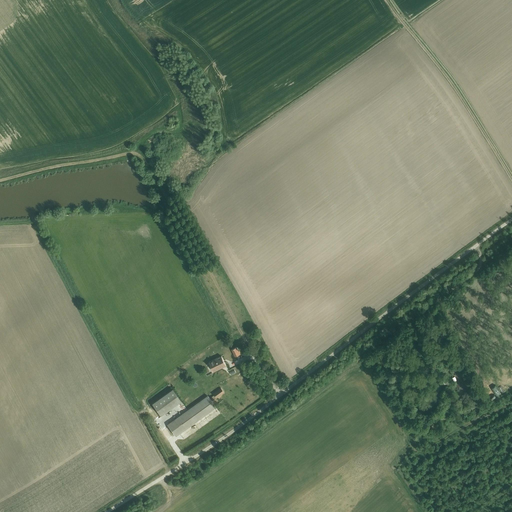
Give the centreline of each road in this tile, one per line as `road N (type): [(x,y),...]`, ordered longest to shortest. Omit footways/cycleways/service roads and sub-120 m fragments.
road 1 (residential): [(511,218),(234,430),(106,511)]
road 2 (track): [(159,478),(191,484),(477,268),(477,245)]
